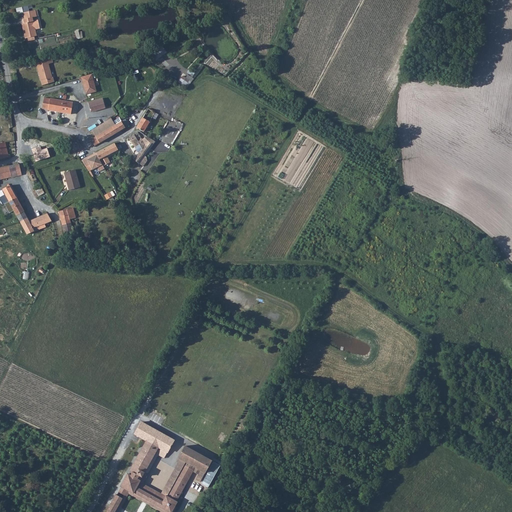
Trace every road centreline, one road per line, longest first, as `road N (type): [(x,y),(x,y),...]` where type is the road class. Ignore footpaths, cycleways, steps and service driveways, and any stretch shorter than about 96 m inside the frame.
road 1 (track): [(160,87),(192,94),(219,83),(297,128)]
road 2 (track): [(0,379),(52,266)]
